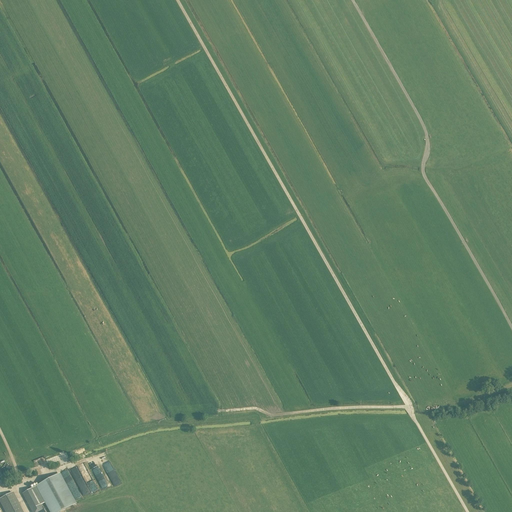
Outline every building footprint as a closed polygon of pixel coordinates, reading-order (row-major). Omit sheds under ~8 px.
[(90,464),(102,488),(108,485),(97,461),(90,464)] [(84,462),(78,465),(81,472),(87,469),(84,462)] [(122,483),(113,465),(106,468),(114,487),(122,483)] [(73,475),(79,473),(77,467),(70,469),(73,475)] [(37,486),(24,494),(28,501),(27,502),(32,511),(44,511),(43,510),(40,505),(45,502),(50,511),(60,511),(66,509),(76,504),(60,474),(37,486)] [(23,511),(13,492),(0,499),(0,501),(5,511),(23,511)]
